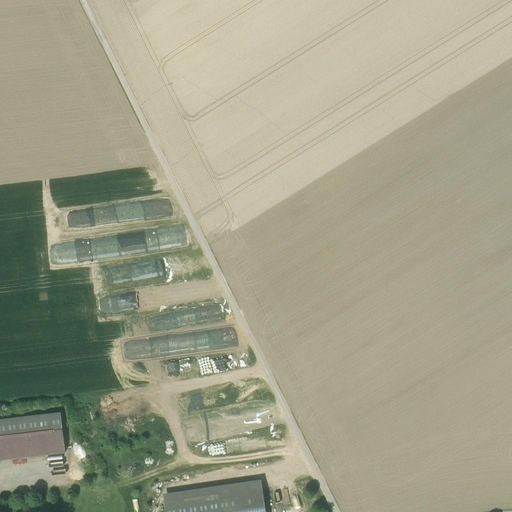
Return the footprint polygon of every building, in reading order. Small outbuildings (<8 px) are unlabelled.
[(143,206),(124,207),(125,225),(144,224),(143,206)] [(166,251),(166,241),(158,241),(152,241),(152,251),(166,251)] [(61,413),(0,420),(0,460),(65,452),(61,413)] [(165,506),(263,491),(261,480),(163,494),(165,506)] [(265,511),(263,491),(165,506),(165,511),(265,511)]
